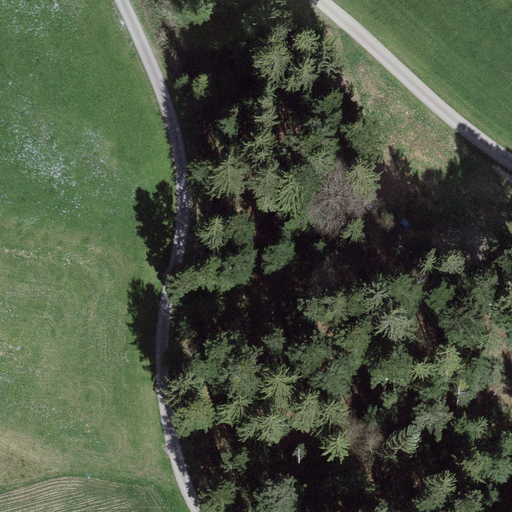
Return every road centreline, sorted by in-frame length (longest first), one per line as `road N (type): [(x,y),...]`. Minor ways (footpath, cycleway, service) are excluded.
road 1 (track): [(201,511),(159,385),(189,214),(188,164),(124,0)]
road 2 (track): [(330,0),(511,170)]
